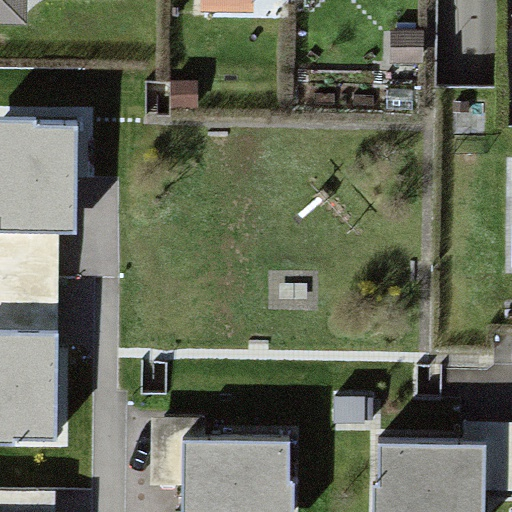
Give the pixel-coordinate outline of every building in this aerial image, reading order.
[(0,0),(0,21),(25,22),(25,0),(0,0)] [(78,117),(0,115),(0,230),(75,232),(78,117)] [(57,330),(0,328),(0,444),(54,445),(57,330)] [(289,511),(291,434),(182,431),(180,511),(289,511)] [(481,511),(483,438),(374,435),(372,511),(481,511)]
